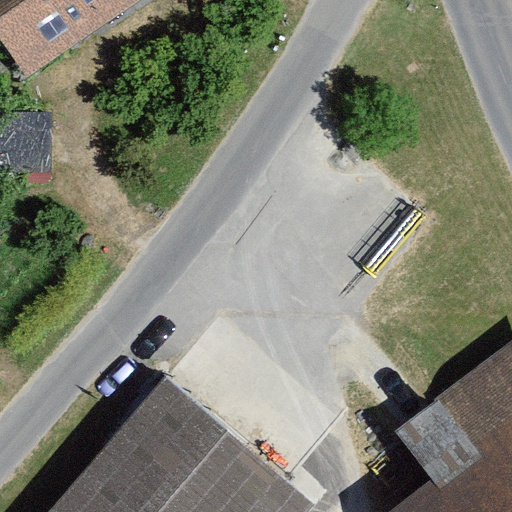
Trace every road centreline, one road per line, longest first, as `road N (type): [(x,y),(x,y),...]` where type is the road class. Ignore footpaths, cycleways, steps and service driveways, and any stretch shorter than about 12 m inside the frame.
road 1 (tertiary): [(349,0),(135,294)]
road 2 (tertiary): [(0,458),(135,294)]
